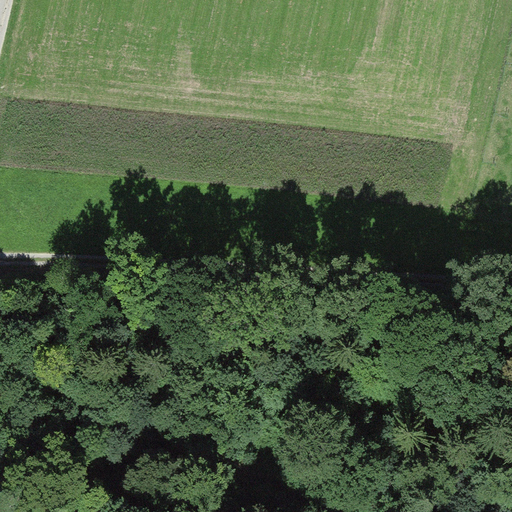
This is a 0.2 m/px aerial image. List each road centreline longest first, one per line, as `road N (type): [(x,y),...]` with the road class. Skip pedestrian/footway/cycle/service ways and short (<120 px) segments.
road 1 (track): [(511,289),(108,255),(0,256)]
road 2 (track): [(334,511),(0,364)]
